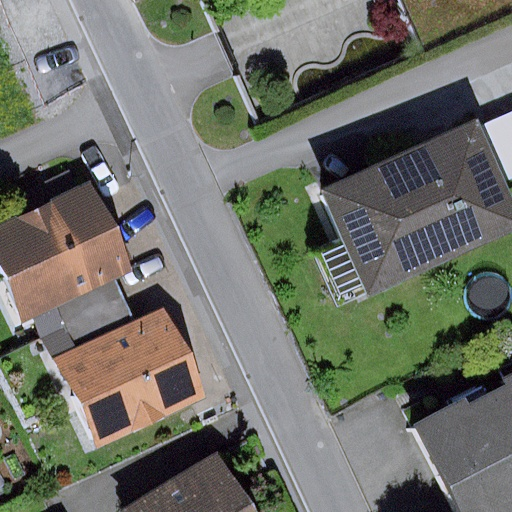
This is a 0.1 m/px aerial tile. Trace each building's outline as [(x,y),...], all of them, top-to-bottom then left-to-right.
[(404,0),(414,25),(472,5),(470,0),(404,0)] [(511,114),(509,115),(482,127),(506,179),(511,176),(511,114)] [(511,231),(511,207),(473,122),(322,189),(369,295),(511,231)] [(107,279),(69,194),(0,225),(0,289),(14,321),(107,279)] [(335,235),(313,245),(331,290),(354,281),(335,235)] [(184,400),(155,334),(58,375),(86,442),(184,400)] [(493,511),(511,503),(511,367),(390,427),(431,511),(493,511)] [(215,462),(123,510),(123,511),(242,511),(236,500),(215,462)]
